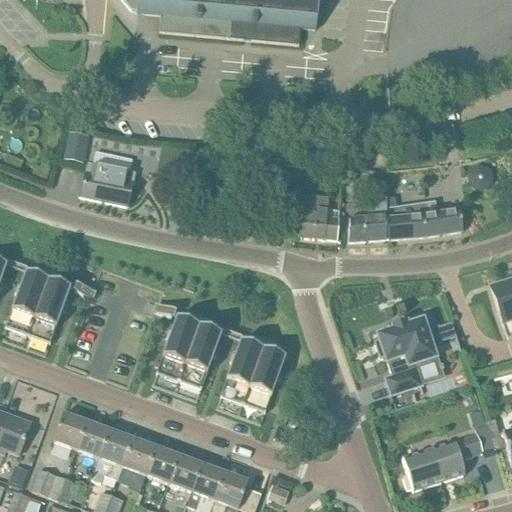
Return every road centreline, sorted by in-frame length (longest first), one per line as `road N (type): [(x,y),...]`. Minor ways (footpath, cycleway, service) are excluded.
road 1 (residential): [(511,97),(457,119),(344,122),(205,117),(93,95)]
road 2 (residential): [(361,466),(326,479),(0,357)]
road 3 (tertiary): [(306,268),(148,241),(0,194)]
road 4 (tertiary): [(511,242),(443,263),(306,268)]
road 5 (tertiary): [(361,466),(304,311),(306,268)]
road 6 (residential): [(0,22),(53,77),(93,95)]
